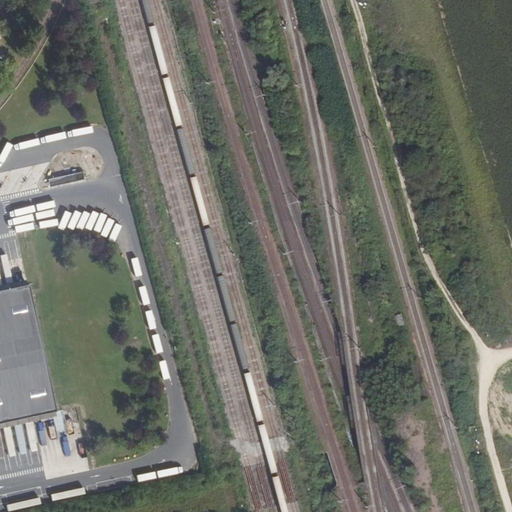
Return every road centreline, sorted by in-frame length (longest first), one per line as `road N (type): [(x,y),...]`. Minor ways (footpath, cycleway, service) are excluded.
road 1 (track): [(92,0),(218,463)]
road 2 (track): [(354,0),(415,218),(437,274),(493,369)]
road 3 (track): [(510,511),(485,428),(485,398),(493,369),(511,364)]
